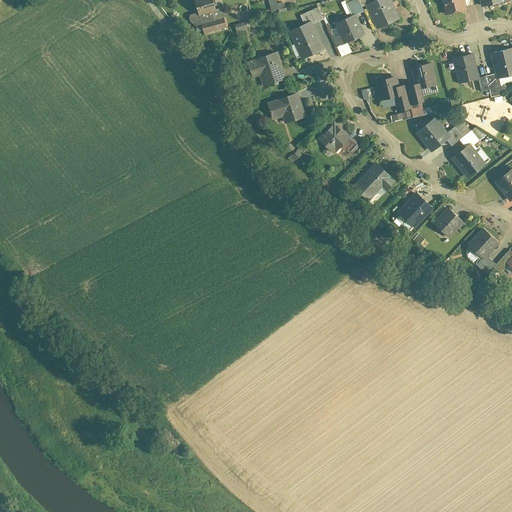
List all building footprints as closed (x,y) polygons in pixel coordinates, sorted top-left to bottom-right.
[(216,0),(196,6),(201,24),(221,19),(216,0)] [(370,0),(364,0),(360,2),(363,10),(373,6),(370,0)] [(387,0),(386,0),(366,10),(378,33),(399,23),(387,0)] [(458,0),(436,0),(440,21),(461,17),(458,0)] [(478,0),(481,11),(501,7),(500,1),(505,0),(478,0)] [(357,3),(346,7),(351,20),(362,16),(357,3)] [(282,16),(278,5),(269,8),(273,19),(282,16)] [(318,10),(298,18),(303,28),(309,26),(322,20),(318,10)] [(353,20),(336,28),(346,48),(363,40),(353,20)] [(227,24),(206,30),(209,40),(230,34),(227,24)] [(303,28),(289,34),(301,64),(321,55),(309,26),(303,28)] [(511,75),(511,64),(509,50),(489,54),(494,79),(511,75)] [(475,80),(469,55),(449,61),(456,86),(475,80)] [(278,56),(251,65),(255,77),(263,74),(268,88),(287,82),(278,56)] [(430,64),(411,68),(417,93),(436,89),(430,64)] [(490,76),(482,77),(484,91),(492,90),(490,76)] [(393,80),(374,84),(378,102),(397,98),(393,80)] [(413,86),(404,89),(410,110),(419,108),(413,86)] [(305,120),(296,96),(271,105),(275,116),(282,114),(287,127),(305,120)] [(406,112),(404,98),(397,100),(400,114),(406,112)] [(448,138),(432,120),(415,134),(431,153),(448,138)] [(356,147),(334,126),(319,142),(328,151),(335,144),(347,156),(356,147)] [(446,141),(451,147),(461,138),(456,132),(446,141)] [(465,144),(450,156),(468,177),(483,165),(465,144)] [(394,178),(375,162),(355,186),(369,198),(380,185),(385,189),(394,178)] [(511,166),(511,165),(492,178),(506,199),(511,194),(511,166)] [(431,206),(416,191),(396,211),(411,226),(431,206)] [(463,219),(448,205),(433,221),(448,234),(463,219)] [(497,239),(483,227),(467,244),(481,256),(497,239)] [(477,263),(485,271),(494,260),(486,253),(477,263)] [(506,260),(500,255),(495,261),(502,266),(506,260)]
